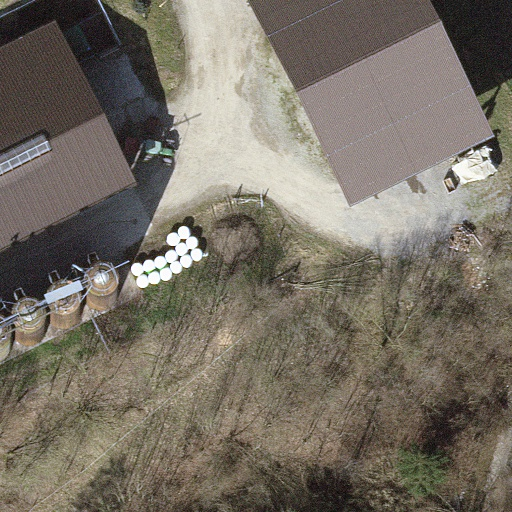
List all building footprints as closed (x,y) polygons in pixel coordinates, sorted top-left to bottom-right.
[(265,0),(355,207),(502,144),(439,0),(265,0)] [(61,31),(0,60),(0,267),(142,198),(61,31)] [(84,297),(75,293),(64,296),(57,304),(56,314),(62,323),(72,327),(82,325),(89,317),(90,306),(84,297)] [(48,313),(38,308),(28,311),(21,319),(20,329),(25,339),(35,343),(46,340),(52,332),(53,322),(48,313)] [(13,330),(3,326),(0,326),(0,360),(10,358),(17,350),(18,339),(13,330)]
